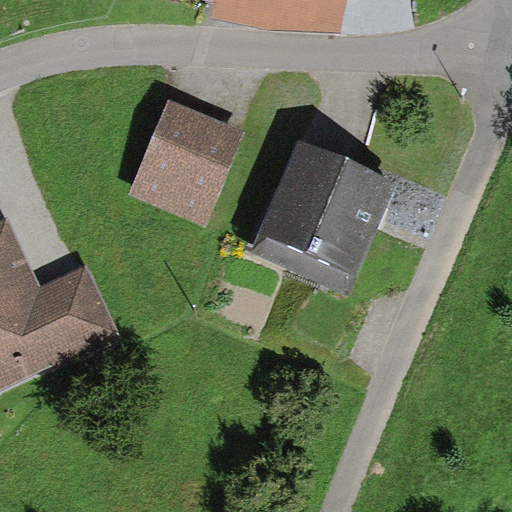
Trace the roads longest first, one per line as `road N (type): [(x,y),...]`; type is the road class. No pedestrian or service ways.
road 1 (residential): [(495,63),(403,51),(246,50),(56,54),(0,72)]
road 2 (residential): [(495,63),(489,113),(332,511)]
